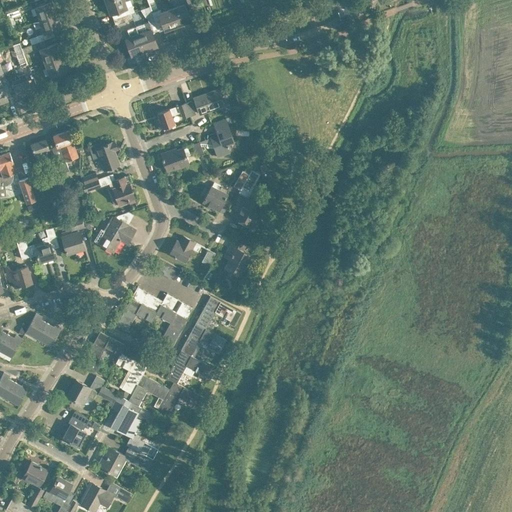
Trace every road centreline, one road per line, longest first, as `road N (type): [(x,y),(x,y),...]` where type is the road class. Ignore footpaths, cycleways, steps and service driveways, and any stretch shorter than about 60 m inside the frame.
road 1 (tertiary): [(236,49),(299,37),(375,0)]
road 2 (tertiary): [(367,0),(308,9),(236,49)]
road 3 (unclassified): [(16,431),(94,320)]
road 4 (tertiary): [(116,93),(236,49)]
road 5 (tertiary): [(0,137),(116,93)]
